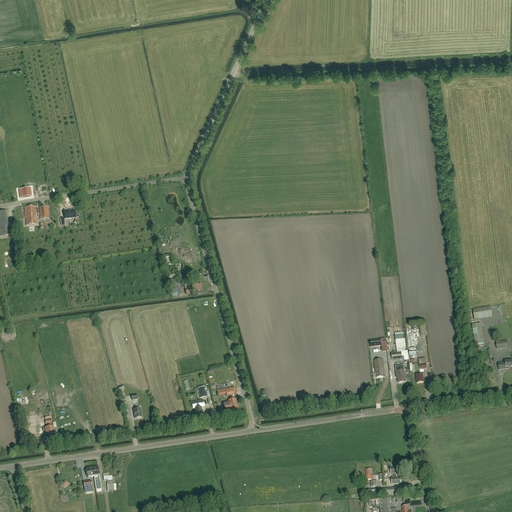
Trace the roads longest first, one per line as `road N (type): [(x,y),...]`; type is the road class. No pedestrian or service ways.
road 1 (unclassified): [(254,431),(185,178)]
road 2 (tertiary): [(14,466),(254,431)]
road 3 (unclassified): [(185,178),(266,0)]
road 4 (unclassified): [(0,205),(185,178)]
road 5 (tertiary): [(254,431),(406,409)]
